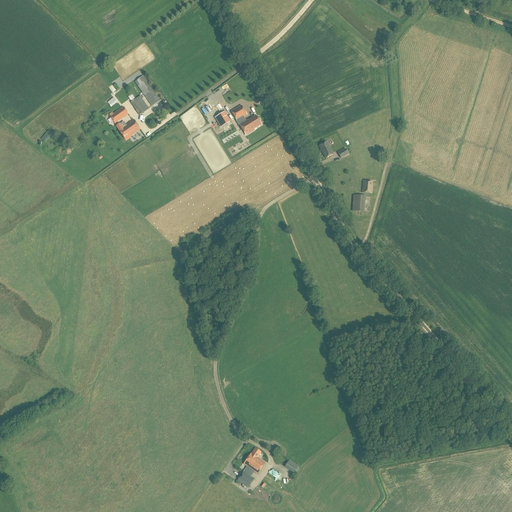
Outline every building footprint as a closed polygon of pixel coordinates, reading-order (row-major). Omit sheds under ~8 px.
[(160,101),(144,76),(135,82),(152,107),(160,101)] [(139,116),(149,109),(146,104),(140,96),(135,100),(132,95),(128,97),(131,102),(131,103),(139,116)] [(111,108),(117,103),(114,98),(108,103),(111,108)] [(237,121),(247,115),(241,106),(231,112),(237,121)] [(115,124),(128,115),(123,107),(110,116),(115,124)] [(220,116),(225,126),(231,123),(226,113),(220,116)] [(261,125),(256,116),(249,120),(248,120),(240,125),(246,135),(255,130),(254,129),(261,125)] [(140,130),(134,120),(124,127),(123,125),(125,124),(124,122),(120,124),(116,127),(121,133),(120,135),(121,137),(123,137),(126,141),(130,138),(129,137),(140,130)] [(45,143),(52,135),(47,132),(41,139),(45,143)] [(319,146),(325,159),(333,155),(326,142),(319,146)] [(346,149),(338,153),(341,159),(349,155),(346,149)] [(362,193),(372,194),(373,182),(363,181),(362,193)] [(352,211),(364,212),(365,197),(353,196),(352,211)] [(248,220),(256,215),(253,211),(246,215),(248,220)] [(257,458),(261,453),(255,448),(251,453),(243,464),(249,468),(249,467),(258,474),(265,464),(257,458)] [(294,474),(299,467),(289,460),(284,467),(294,474)] [(247,489),(254,479),(244,472),(237,481),(247,489)] [(275,505),(276,505),(277,504),(278,504),(279,503),(280,503),(281,502),(281,501),(281,500),(281,499),(281,498),(281,497),(280,496),(280,495),(279,495),(278,494),(277,494),(276,494),(275,494),(274,494),(273,495),(272,495),(271,496),(271,497),(271,498),(270,499),(270,500),(271,501),(271,502),(272,503),(273,504),(274,504),(275,505)]
